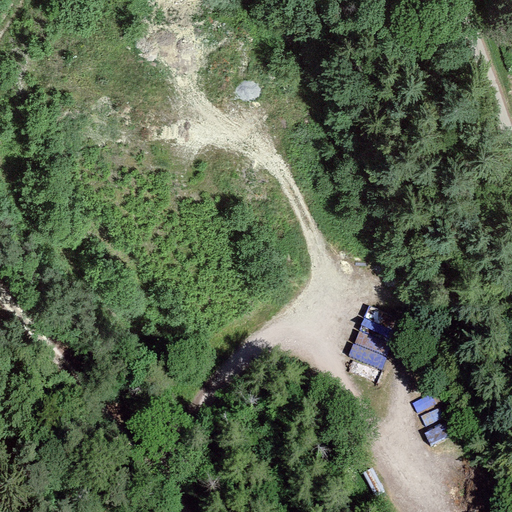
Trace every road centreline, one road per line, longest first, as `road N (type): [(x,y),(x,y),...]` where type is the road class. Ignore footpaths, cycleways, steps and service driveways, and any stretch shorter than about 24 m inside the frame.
road 1 (track): [(180,511),(0,296)]
road 2 (track): [(511,151),(454,0)]
